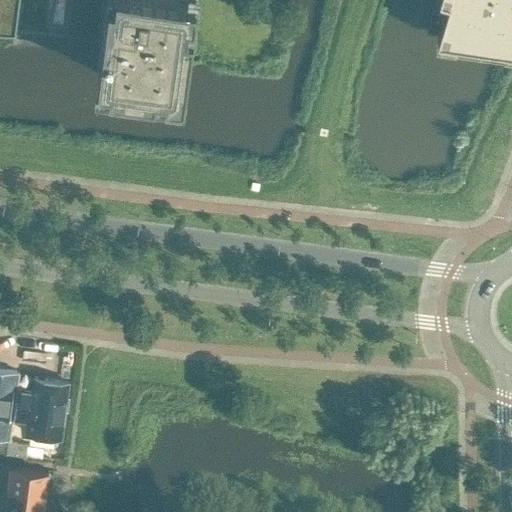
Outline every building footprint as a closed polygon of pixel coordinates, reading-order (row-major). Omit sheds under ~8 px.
[(0,0),(0,26),(102,40),(101,44),(97,76),(116,78),(117,72),(127,73),(126,80),(178,87),(184,87),(185,75),(188,56),(189,48),(195,0),(0,0)] [(511,0),(447,0),(437,33),(511,43),(511,0)] [(0,433),(9,435),(18,372),(0,368),(0,433)] [(19,387),(15,416),(29,418),(27,431),(48,434),(47,446),(40,445),(38,458),(45,459),(65,462),(69,435),(61,434),(65,407),(67,408),(68,396),(66,396),(69,380),(35,375),(33,388),(19,387)] [(8,440),(6,453),(27,455),(28,443),(8,440)] [(0,485),(46,492),(49,469),(2,463),(0,476),(0,485)] [(28,511),(42,511),(46,492),(0,485),(0,508),(6,509),(28,511)]
